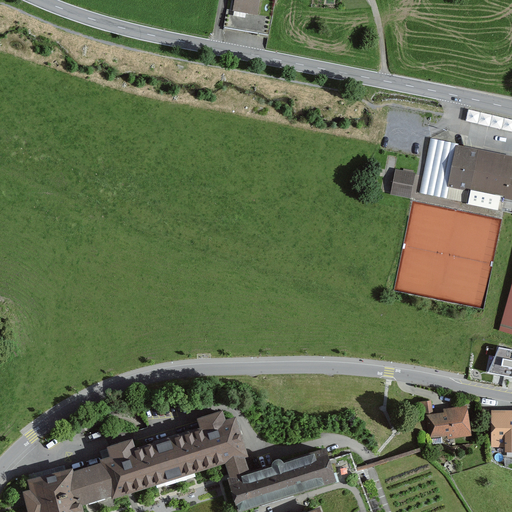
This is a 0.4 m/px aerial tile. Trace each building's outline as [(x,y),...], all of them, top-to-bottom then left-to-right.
[(235,0),(233,10),(227,9),(223,27),(269,35),(275,2),(262,0),(235,0)] [(511,130),(511,118),(469,108),(466,120),(511,130)] [(511,159),(457,148),(450,184),(511,197),(511,168),(511,160),(511,159)] [(392,193),(410,196),(414,174),(396,170),(392,193)] [(511,283),(499,330),(511,333),(511,283)] [(482,345),(478,369),(497,372),(502,348),(482,345)] [(258,400),(266,412),(272,409),(264,397),(258,400)] [(453,431),(454,435),(468,433),(464,407),(451,409),(451,413),(432,416),(430,402),(420,403),(422,420),(429,419),(432,444),(441,443),(440,433),(453,431)] [(511,417),(493,417),(493,411),(488,411),(488,418),(493,418),(493,445),(506,446),(506,449),(511,449),(511,417)] [(195,469),(226,459),(242,454),(245,453),(234,418),(224,422),(221,412),(200,419),(203,428),(134,450),(131,440),(110,447),(113,457),(103,460),(104,463),(106,470),(112,489),(114,495),(155,482),(154,478),(194,466),(195,469)] [(240,508),(333,479),(324,451),(325,451),(324,449),(288,461),(285,458),(282,458),(279,460),(279,464),(248,473),(242,454),(226,459),(232,478),(230,479),(240,508)] [(112,489),(106,470),(104,463),(72,473),(71,470),(30,480),(33,491),(25,492),(30,511),(81,511),(78,499),(112,489)]
